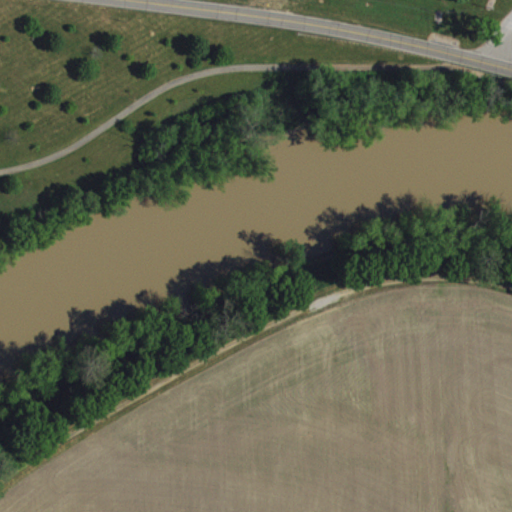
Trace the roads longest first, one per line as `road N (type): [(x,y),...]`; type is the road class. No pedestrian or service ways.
road 1 (residential): [(0,491),(244,338),(363,294),(511,288)]
road 2 (tertiary): [(138,0),(283,18),(511,68)]
